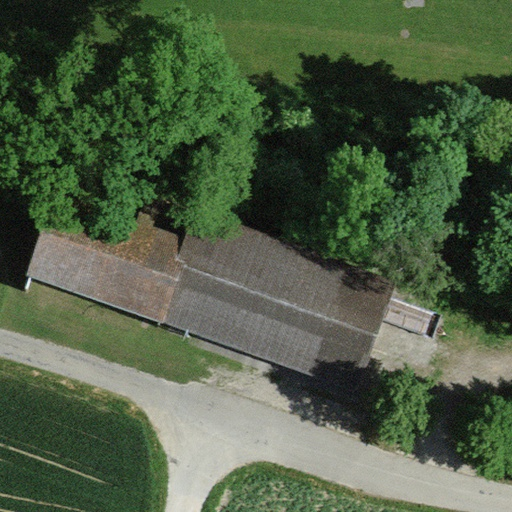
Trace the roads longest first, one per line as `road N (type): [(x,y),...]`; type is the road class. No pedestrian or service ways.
road 1 (residential): [(511,498),(394,481),(192,411)]
road 2 (residential): [(192,411),(135,384),(0,344)]
